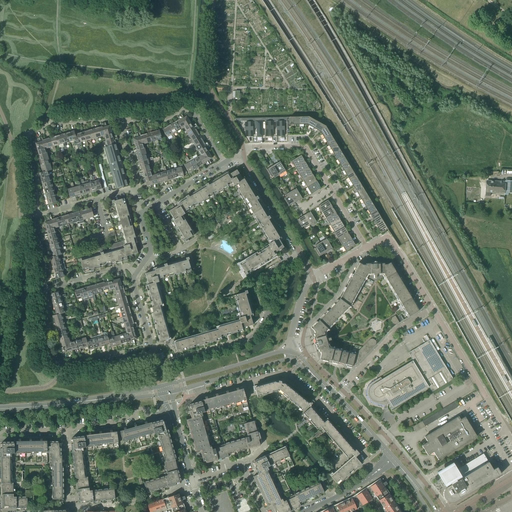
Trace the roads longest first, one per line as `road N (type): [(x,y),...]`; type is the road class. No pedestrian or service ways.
road 1 (residential): [(375,472),(329,410),(286,374),(196,395)]
road 2 (residential): [(153,353),(162,364),(251,338),(269,310),(271,269),(299,253)]
road 3 (residential): [(122,120),(47,122),(31,131),(36,215)]
road 4 (residential): [(45,290),(47,350),(65,363),(153,353)]
road 5 (residential): [(511,129),(453,99),(408,126),(431,167)]
road 6 (residential): [(505,430),(432,308)]
road 7 (residential): [(223,162),(185,109),(164,119),(122,120)]
road 8 (tertiary): [(289,351),(164,385)]
road 9 (tertiary): [(166,393),(287,360)]
